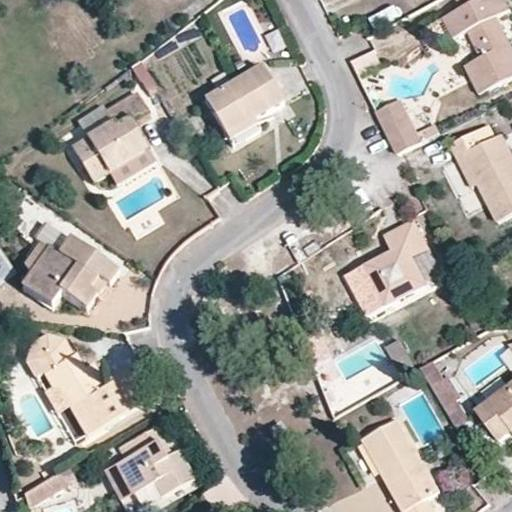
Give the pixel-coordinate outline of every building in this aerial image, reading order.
[(508,0),(472,0),(446,14),(455,33),(468,26),(480,50),(464,59),(479,90),(511,73),(511,44),(495,11),(511,3),(508,0)] [(374,51),(351,61),(358,76),(381,67),(374,51)] [(131,71),(145,99),(158,93),(144,65),(131,71)] [(205,103),(229,140),(257,122),(285,104),(262,67),(205,103)] [(94,186),(111,175),(149,149),(132,124),(149,113),(136,94),(105,114),(113,126),(72,152),(94,186)] [(383,118),(405,160),(425,149),(402,107),(383,118)] [(257,122),(229,140),(234,148),(262,130),(257,122)] [(458,149),(465,162),(472,158),(485,185),(507,226),(511,223),(511,161),(496,130),(458,149)] [(149,149),(111,175),(119,187),(157,161),(149,149)] [(472,158),(465,162),(479,189),(485,185),(472,158)] [(427,284),(415,260),(410,251),(428,242),(416,218),(385,234),(392,248),(349,271),(371,312),(427,284)] [(35,239),(49,249),(60,256),(72,240),(47,221),(35,239)] [(47,284),(62,295),(77,306),(96,280),(107,287),(112,290),(122,274),(72,240),(60,256),(49,249),(32,273),(22,286),(37,297),(47,284)] [(410,251),(415,260),(432,248),(428,242),(410,251)] [(96,280),(77,306),(87,312),(107,287),(96,280)] [(52,308),(62,295),(47,284),(37,297),(52,308)] [(41,374),(47,387),(64,391),(73,406),(68,408),(85,436),(148,399),(131,365),(109,379),(111,383),(106,386),(93,365),(84,370),(73,352),(70,354),(62,341),(43,337),(29,344),(24,362),(33,377),(41,374)] [(64,391),(47,387),(41,390),(55,416),(68,408),(73,406),(64,391)] [(511,392),(482,417),(506,446),(511,440),(511,392)] [(358,440),(376,475),(385,470),(399,491),(390,497),(399,511),(431,511),(432,511),(425,499),(437,492),(395,419),(358,440)] [(270,429),(280,447),(290,442),(281,424),(270,429)] [(158,447),(166,442),(160,429),(136,443),(142,454),(117,467),(135,500),(157,487),(165,501),(197,484),(181,455),(176,457),(167,462),(158,447)] [(176,457),(166,442),(158,447),(167,462),(176,457)] [(69,479),(61,466),(19,490),(24,508),(69,479)] [(385,470),(376,475),(390,497),(399,491),(385,470)] [(446,486),(437,492),(425,499),(432,511),(449,511),(458,506),(446,486)]
